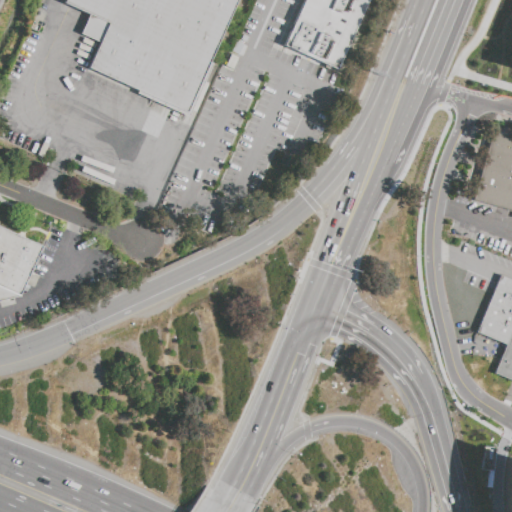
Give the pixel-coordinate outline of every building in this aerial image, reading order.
[(65,0),(64,3),(109,24),(88,68),(138,91),(136,94),(187,117),(212,64),(209,63),(237,0),(65,0)] [(302,0),(366,0),(335,70),(282,45),(302,0)] [(511,212),(470,200),(491,133),(511,138),(511,212)] [(0,227),(0,300),(21,295),(43,247),(0,227)] [(511,382),(494,375),(506,345),(476,333),(492,294),(499,276),(511,281),(511,382)] [(504,452),(511,455),(511,511),(500,511),(500,508),(500,478),(504,452)]
